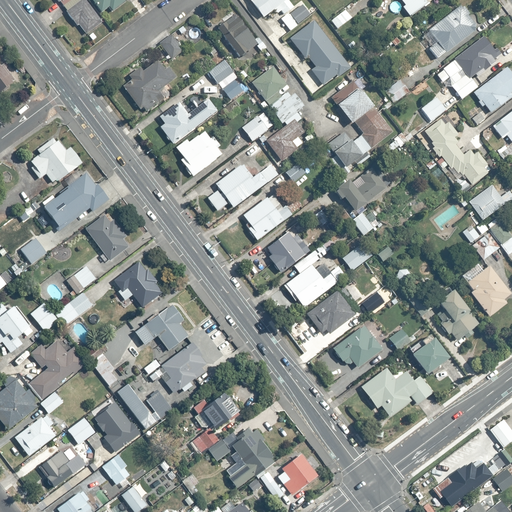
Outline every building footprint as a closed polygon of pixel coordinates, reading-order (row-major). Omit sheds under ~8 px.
[(62,0),(59,3),(75,24),(76,24),(84,35),(101,23),(83,0),(62,0)] [(91,0),(101,12),(108,7),(112,12),(126,2),(123,0),(91,0)] [(275,14),(279,11),(282,15),(292,7),(286,0),(247,0),(261,18),(272,10),(275,14)] [(399,0),(404,5),(402,7),(409,17),(427,3),(424,0),(399,0)] [(311,13),(302,1),(287,12),(296,24),(311,13)] [(419,36),(424,43),(436,59),(476,28),(459,6),(427,30),(419,36)] [(351,18),(345,10),(329,21),(336,30),(351,18)] [(256,44),(233,14),(219,24),(241,55),(256,44)] [(348,68),(312,21),(289,39),(304,59),(306,57),(314,68),(308,72),(320,88),(348,68)] [(182,50),(170,35),(158,44),(170,60),(182,50)] [(499,55),(483,36),(435,75),(446,87),(449,85),(461,100),(476,87),(469,78),(475,73),(477,76),(494,62),(492,60),(499,55)] [(131,80),(121,88),(139,110),(142,108),(146,113),(170,93),(164,87),(177,76),(168,66),(164,69),(155,58),(141,69),(139,66),(128,76),(131,80)] [(243,83),(239,86),(234,80),(236,79),(222,61),(207,73),(230,100),(239,93),(241,96),(249,90),(243,83)] [(12,82),(0,65),(0,86),(2,89),(12,82)] [(277,91),(285,85),(272,67),(250,83),(265,102),(272,112),(267,116),(276,127),(303,107),(290,90),(281,97),(277,92),(277,91)] [(492,113),(491,112),(511,96),(511,76),(506,68),(472,93),(478,101),(477,102),(482,107),(484,105),(486,108),(471,119),(476,126),(492,113)] [(420,83),(412,71),(401,79),(400,77),(382,90),(392,103),(420,83)] [(353,82),(352,81),(330,98),(350,125),(353,122),(362,134),(351,142),(344,131),(326,144),(344,168),(354,161),(358,166),(371,157),(367,151),(393,132),(386,123),(388,122),(382,114),(380,116),(361,91),(365,88),(358,78),(353,82)] [(445,110),(436,98),(420,109),(429,122),(445,110)] [(215,111),(206,99),(186,114),(177,102),(158,117),(163,124),(159,128),(171,144),(215,111)] [(511,110),(491,125),(501,138),(505,135),(511,144),(511,143),(511,110)] [(272,125),(262,112),(241,128),(251,142),(272,125)] [(281,162),(297,150),(296,149),(303,143),(298,136),(303,132),(296,124),(301,120),(296,112),(283,122),(286,125),(267,140),(264,135),(245,150),(251,158),(267,144),(281,162)] [(457,142),(454,137),(457,134),(447,122),(444,125),(439,119),(423,132),(431,143),(430,144),(433,147),(431,149),(439,159),(435,162),(441,170),(445,167),(456,180),(460,177),(463,180),(454,186),(459,192),(469,183),(471,186),(490,170),(476,152),(473,156),(465,146),(459,151),(454,144),(457,142)] [(191,177),(221,154),(217,148),(220,146),(208,131),(205,133),(203,131),(188,142),(186,140),(174,148),(182,159),(179,161),(191,177)] [(27,161),(32,167),(30,169),(37,179),(45,174),(51,184),(79,164),(68,149),(64,152),(56,140),(54,141),(52,138),(35,150),(38,154),(27,161)] [(511,151),(511,150),(509,147),(507,149),(504,145),(496,151),(502,159),(511,151)] [(304,173),(297,163),(285,173),(293,183),(304,173)] [(214,184),(231,208),(266,183),(259,173),(252,178),(242,164),(214,184)] [(270,165),(259,173),(266,183),(277,175),(270,165)] [(354,213),(355,212),(359,216),(366,209),(363,205),(390,183),(381,172),(378,174),(372,167),(362,175),(366,180),(355,190),(346,179),(333,190),(340,200),(342,198),(354,213)] [(41,202),(43,205),(41,207),(56,228),(79,211),(82,214),(89,209),(91,212),(107,200),(95,184),(93,185),(85,174),(54,197),(52,194),(41,202)] [(511,197),(511,196),(499,179),(467,202),(481,220),(511,197)] [(225,205),(215,192),(206,198),(216,211),(225,205)] [(301,207),(295,199),(279,211),(268,196),(241,215),(249,227),(247,229),(255,241),(291,215),(291,214),(301,207)] [(215,214),(206,203),(201,208),(209,219),(215,214)] [(108,262),(131,245),(107,213),(84,230),(108,262)] [(373,228),(362,214),(352,222),(363,235),(373,228)] [(511,235),(509,238),(495,219),(488,225),(502,243),(499,246),(507,256),(511,251),(511,235)] [(479,236),(471,225),(461,232),(469,243),(479,236)] [(270,254),(267,256),(279,273),(308,251),(305,246),(300,249),(286,231),(265,246),(270,254)] [(499,248),(488,233),(471,245),(482,260),(499,248)] [(45,253),(34,238),(19,248),(30,264),(45,253)] [(352,249),(341,259),(351,271),(369,256),(355,240),(348,246),(352,249)] [(392,254),(387,246),(376,254),(382,262),(392,254)] [(144,271),(137,262),(113,282),(119,290),(116,292),(124,301),(131,295),(142,308),(160,293),(152,283),(155,281),(145,270),(144,271)] [(482,271),(477,264),(461,276),(473,290),(470,293),(488,316),(505,303),(502,300),(510,294),(489,265),(482,271)] [(310,265),(284,285),(303,309),(336,283),(336,282),(345,275),(340,268),(331,275),(329,274),(322,280),(310,265)] [(94,279),(84,266),(65,281),(75,294),(94,279)] [(406,269),(397,271),(394,279),(400,286),(412,277),(406,269)] [(455,341),(464,334),(467,338),(478,329),(475,325),(477,324),(449,287),(434,299),(442,310),(435,315),(440,321),(438,323),(447,334),(449,332),(455,341)] [(354,315),(337,291),(305,314),(319,334),(324,330),(327,334),(354,315)] [(92,305),(82,292),(54,314),(63,326),(92,305)] [(381,305),(374,295),(361,305),(368,315),(381,305)] [(6,310),(0,303),(0,342),(1,342),(9,353),(22,343),(17,336),(30,326),(13,305),(6,310)] [(57,321),(43,303),(29,314),(44,332),(57,321)] [(181,320),(169,305),(133,332),(143,346),(156,336),(167,351),(186,336),(177,324),(181,320)] [(346,367),(351,363),(355,368),(381,349),(363,325),(331,349),(341,362),(342,361),(346,367)] [(388,339),(397,351),(414,339),(409,333),(406,336),(401,329),(388,339)] [(408,348),(412,353),(409,355),(424,375),(446,358),(428,334),(408,348)] [(320,352),(309,339),(299,348),(310,361),(320,352)] [(66,352),(56,340),(43,350),(40,346),(29,354),(43,371),(26,385),(29,388),(40,401),(58,385),(57,384),(83,363),(71,348),(66,352)] [(209,367),(191,343),(160,366),(155,360),(143,369),(152,381),(159,376),(173,394),(180,389),(183,392),(191,386),(189,383),(209,367)] [(103,355),(91,364),(108,386),(116,380),(110,373),(114,370),(103,355)] [(322,358),(312,366),(329,386),(339,379),(322,358)] [(393,379),(385,368),(359,387),(375,409),(379,406),(387,417),(412,400),(415,404),(431,393),(419,376),(413,381),(406,371),(393,379)] [(15,379),(0,390),(0,421),(6,430),(36,407),(35,405),(40,401),(29,388),(25,392),(15,379)] [(158,391),(145,401),(153,411),(150,414),(127,384),(116,393),(145,430),(172,409),(158,391)] [(197,414),(193,417),(202,429),(208,424),(213,430),(226,420),(229,423),(240,414),(229,401),(231,400),(224,391),(221,393),(216,387),(192,407),(197,414)] [(62,402),(54,392),(39,404),(48,414),(62,402)] [(101,438),(114,454),(140,433),(130,420),(127,422),(112,403),(91,419),(105,435),(101,438)] [(42,418),(41,417),(13,438),(27,456),(54,436),(48,427),(52,424),(46,415),(42,418)] [(94,433),(83,418),(67,431),(77,445),(94,433)] [(511,441),(511,431),(502,419),(488,430),(502,449),(511,441)] [(273,458),(263,443),(265,441),(256,428),(250,432),(247,427),(234,437),(237,441),(230,445),(240,460),(225,470),(229,476),(227,477),(235,488),(272,463),(270,460),(273,458)] [(197,453),(216,440),(209,430),(190,443),(197,453)] [(230,451),(223,443),(209,453),(216,462),(230,451)] [(68,461),(60,450),(43,462),(50,472),(44,477),(52,488),(84,465),(76,455),(68,461)] [(450,508),(493,476),(492,474),(503,465),(505,467),(511,461),(511,460),(504,450),(491,460),(494,464),(489,468),(484,462),(482,464),(478,459),(472,463),(471,460),(447,479),(451,484),(439,493),(450,508)] [(311,456),(306,460),(300,452),(280,468),(283,472),(276,478),(290,495),(316,475),(313,472),(320,467),(311,456)] [(117,483),(121,489),(129,483),(125,478),(131,473),(117,455),(101,467),(115,485),(117,483)] [(181,481),(191,474),(186,466),(175,473),(181,481)] [(511,466),(507,471),(506,469),(492,479),(502,493),(511,484),(511,477),(511,466)] [(191,474),(181,481),(190,494),(183,499),(188,506),(201,497),(193,485),(197,482),(191,474)] [(261,486),(255,478),(246,484),(252,493),(261,486)] [(284,495),(271,479),(262,486),(275,502),(284,495)] [(135,511),(145,505),(131,487),(120,495),(132,511),(135,511)] [(57,511),(91,511),(84,502),(89,499),(83,491),(78,495),(76,492),(55,508),(57,511)] [(499,511),(494,505),(491,507),(484,499),(477,504),(476,502),(463,511),(499,511)] [(247,511),(240,503),(234,507),(230,501),(220,508),(222,511),(247,511)]
